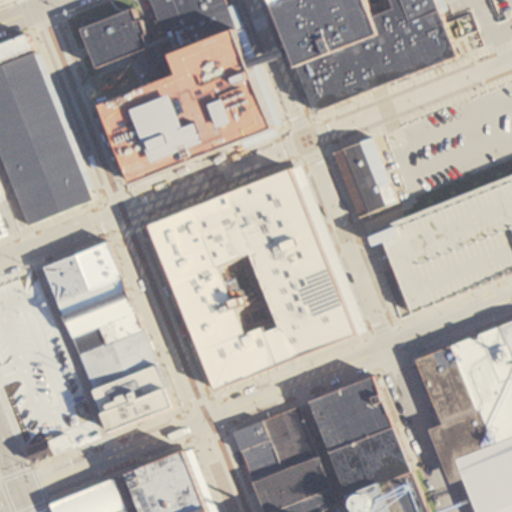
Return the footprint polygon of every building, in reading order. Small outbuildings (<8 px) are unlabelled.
[(172,53),(167,39),(164,33),(151,0),(222,0),(234,28),(172,53)] [(436,0),(458,55),(315,111),(296,60),(292,50),(272,0),(436,0)] [(128,54),(93,68),(77,28),(129,7),(133,18),(141,15),(148,34),(141,37),(143,42),(145,47),(128,54)] [(234,28),(249,67),(253,77),(274,129),(207,156),(133,185),(99,102),(140,85),(157,79),(174,72),(179,70),(172,53),(234,28)] [(0,44),(28,34),(34,50),(0,62),(0,44)] [(140,85),(128,54),(145,47),(157,79),(140,85)] [(0,157),(22,214),(26,225),(92,199),(34,50),(0,62),(0,157)] [(332,151),(358,218),(398,202),(372,136),(332,151)] [(151,224),(216,389),(284,363),(361,333),(296,167),(222,196),(151,224)] [(366,236),(370,245),(381,241),(384,250),(389,261),(409,312),(511,271),(511,171),(389,220),(391,226),(366,236)] [(0,237),(8,234),(0,212),(0,237)] [(44,265),(57,300),(121,274),(108,240),(44,265)] [(57,300),(71,335),(135,310),(121,274),(57,300)] [(71,335),(79,354),(143,329),(135,310),(71,335)] [(431,429),(454,485),(466,480),(478,511),(511,511),(511,322),(420,359),(446,423),(431,429)] [(79,354),(92,387),(156,362),(143,329),(79,354)] [(92,387),(156,362),(173,406),(109,431),(92,387)] [(316,401),(379,376),(398,428),(336,452),(316,401)] [(236,432),(256,482),(323,455),(304,405),(236,432)] [(336,452),(353,496),(416,471),(398,428),(336,452)] [(28,445),(63,431),(69,446),(34,459),(28,445)] [(133,472),(148,511),(214,511),(190,450),(133,472)] [(274,511),(268,511),(256,482),(323,455),(336,487),(330,490),(274,511)] [(353,496),(359,511),(431,511),(416,471),(353,496)] [(53,504),(56,511),(130,511),(117,479),(53,504)] [(324,511),(274,511),(330,490),(337,507),(324,511)]
